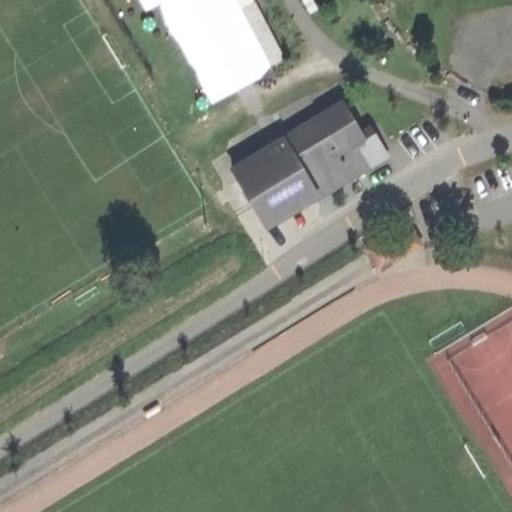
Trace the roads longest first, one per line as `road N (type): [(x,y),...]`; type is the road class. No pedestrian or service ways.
road 1 (unclassified): [(0,443),(273,271)]
road 2 (residential): [(273,271),(383,199),(511,133)]
road 3 (track): [(511,133),(373,70),(314,23),(301,0)]
